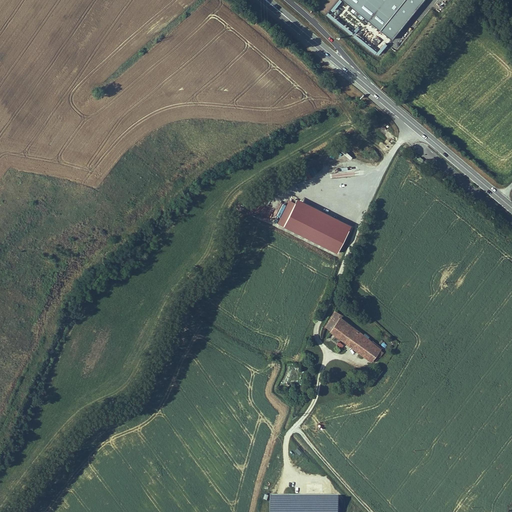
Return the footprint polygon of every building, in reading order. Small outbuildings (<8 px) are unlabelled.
[(419,0),(334,0),(334,1),(386,42),(419,0)] [(349,159),(352,156),(340,145),(338,148),(349,159)] [(337,252),(351,224),(298,197),(283,225),(337,252)] [(324,326),(330,330),(340,312),(335,309),(324,326)] [(379,358),(380,358),(384,352),(381,348),(341,315),(330,330),(371,361),(373,360),(376,362),(379,358)] [(337,511),(338,496),(270,495),(270,511),(337,511)]
